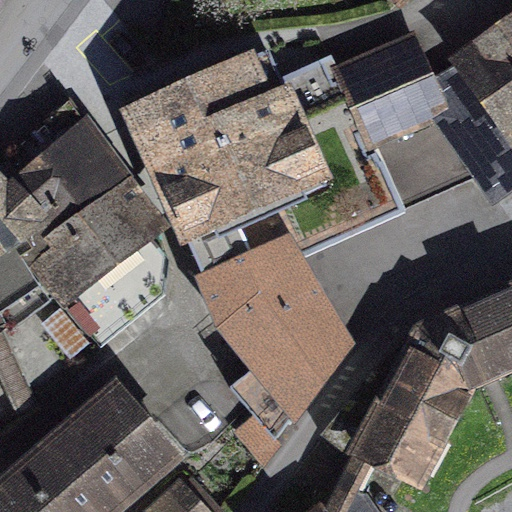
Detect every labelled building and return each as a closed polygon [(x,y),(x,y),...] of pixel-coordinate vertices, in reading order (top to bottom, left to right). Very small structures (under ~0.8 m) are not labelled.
[(384,0),(402,13),(412,0),(384,0)] [(453,68),(511,151),(511,17),(449,62),(453,68)] [(377,151),(404,208),(471,178),(493,210),(511,196),(511,151),(453,68),(434,78),(414,34),(336,71),(368,154),(377,151)] [(254,55),(122,114),(184,251),(279,215),(302,265),(408,217),(404,208),(377,151),(368,154),(336,71),(332,57),(265,87),(254,55)] [(133,177),(88,118),(85,120),(71,101),(8,157),(22,173),(14,180),(58,232),(133,177)] [(58,232),(14,180),(8,185),(0,175),(0,317),(0,318),(3,316),(11,331),(55,299),(21,261),(58,232)] [(99,348),(166,298),(171,264),(155,242),(168,233),(133,177),(58,232),(21,261),(55,299),(99,348)] [(264,468),(353,357),(302,265),(279,215),(184,251),(223,335),(257,375),(233,395),(256,421),(239,435),(264,468)] [(511,289),(419,335),(378,369),(318,445),(348,467),(369,474),(424,496),(474,394),(511,376),(511,289)] [(0,511),(131,511),(186,466),(115,383),(0,482),(0,511)] [(311,511),(373,511),(361,495),(369,474),(348,467),(328,511),(323,503),(311,511)] [(146,511),(221,511),(192,479),(185,486),(179,480),(146,511)]
